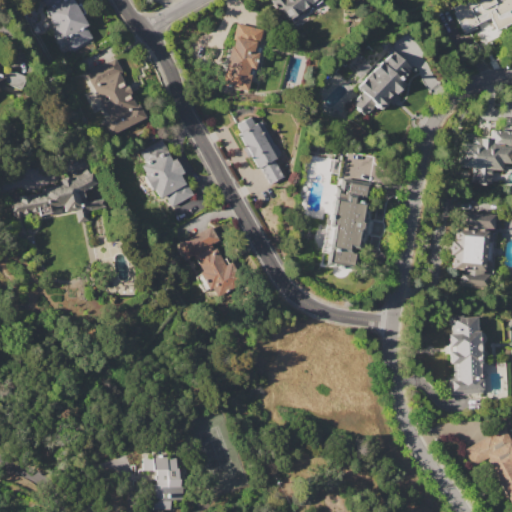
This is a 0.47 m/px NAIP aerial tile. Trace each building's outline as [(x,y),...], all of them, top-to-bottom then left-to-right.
[(42,0),(74,0),(88,24),(85,26),(91,37),(69,49),(63,38),(61,39),(44,10),(47,8),(42,0)] [(270,0),(320,0),(314,5),(311,4),(289,22),(270,0)] [(511,0),(511,23),(500,29),(502,34),(481,45),(475,33),(481,30),(478,24),(476,26),(477,27),(463,34),(452,12),(454,11),(452,7),(466,0),(511,0)] [(236,23),(262,30),(256,52),(259,53),(255,69),(249,67),(247,74),(250,75),(246,92),(220,84),(230,45),(232,46),(234,37),(232,36),(236,23)] [(379,110),(374,106),(368,113),(367,112),(364,115),(353,104),(356,100),(355,99),(360,94),(361,95),(362,94),(355,87),(381,61),(383,63),(385,61),(384,60),(393,51),(411,69),(403,77),(402,76),(399,79),(405,84),(395,94),(393,92),(387,98),(389,100),(379,110)] [(84,74),(115,58),(122,71),(119,72),(125,84),(127,83),(131,91),(129,92),(135,104),(137,103),(144,117),(110,135),(103,121),(108,118),(91,85),(90,85),(84,74)] [(9,69),(26,77),(20,90),(3,82),(9,69)] [(235,124),(251,116),(254,123),(261,119),(273,143),(275,142),(282,154),(274,158),(283,176),(266,184),(251,155),(246,158),(240,146),(243,144),(237,133),(239,132),(235,124)] [(491,129),(511,130),(511,148),(511,163),(501,162),(501,169),(492,169),(491,184),(471,182),(473,167),(457,166),(460,136),(490,139),(491,129)] [(139,151),(161,139),(167,150),(166,151),(171,160),(176,157),(184,171),(180,174),(185,182),(192,194),(171,207),(164,195),(158,199),(153,189),(151,191),(142,176),(145,175),(140,166),(145,162),(139,151)] [(86,169),(89,173),(91,172),(97,183),(83,191),(84,202),(103,199),(105,208),(86,211),(87,221),(76,223),(74,210),(63,212),(62,205),(37,209),(38,211),(21,213),(24,234),(14,236),(8,198),(41,193),(40,188),(60,185),(59,180),(61,180),(61,178),(68,177),(69,179),(86,169)] [(326,263),(332,228),(328,227),(335,185),(339,186),(340,178),(369,183),(363,218),(366,219),(364,235),(360,234),(357,249),(354,248),(353,251),(357,252),(354,268),(326,263)] [(461,210),(493,213),(492,231),(496,232),(493,274),(490,274),(489,288),(458,286),(459,270),(451,269),(451,261),(452,261),(453,255),(449,255),(450,239),(454,239),(455,227),(459,228),(461,210)] [(178,244),(211,225),(219,239),(210,244),(214,251),(215,250),(224,265),(230,261),(237,273),(228,278),(233,286),(216,296),(211,287),(208,289),(199,272),(201,270),(192,255),(186,258),(178,244)] [(446,315),(461,314),(461,316),(475,315),(475,331),(478,330),(481,393),(448,394),(447,377),(453,377),(452,364),(447,364),(446,333),(450,333),(450,326),(447,326),(446,315)] [(462,450),(505,427),(511,440),(511,504),(510,505),(485,459),(471,466),(462,450)] [(142,458),(151,459),(151,454),(166,454),(166,457),(175,457),(175,468),(177,468),(177,486),(182,486),(182,501),(168,500),(168,509),(151,509),(151,493),(149,493),(149,483),(155,483),(155,470),(142,470),(142,458)] [(320,511),(308,489),(332,476),(350,511),(320,511)]
